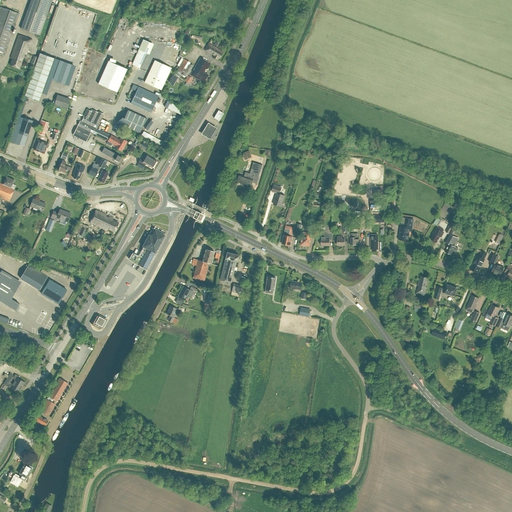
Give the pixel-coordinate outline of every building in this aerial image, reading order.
[(30,0),(21,29),(40,36),(51,0),(30,0)] [(0,54),(4,56),(14,29),(19,14),(0,7),(0,54)] [(186,41),(186,39),(187,39),(190,30),(187,29),(186,28),(183,38),(181,44),(183,45),(185,40),(186,41)] [(13,58),(10,66),(19,69),(24,54),(25,54),(26,54),(27,54),(29,47),(27,46),(28,43),(30,44),(32,39),(19,35),(11,58),(13,58)] [(219,59),(223,52),(209,43),(205,50),(215,56),(213,58),(217,60),(218,58),(219,59)] [(133,67),(132,66),(141,48),(133,44),(123,66),(132,70),(133,67)] [(24,95),(25,96),(28,97),(39,101),(42,93),(54,58),(40,53),(39,53),(38,58),(36,62),(35,65),(34,67),(33,72),(30,78),(29,82),(27,87),(25,94),(24,95)] [(201,58),(191,74),(202,81),(202,80),(203,80),(204,81),(208,75),(203,72),(205,68),(206,69),(210,64),(201,58)] [(144,82),(145,83),(161,90),(171,68),(154,60),(144,82)] [(116,92),(127,69),(108,61),(98,84),(116,92)] [(82,84),(88,67),(78,63),(72,81),(82,84)] [(182,75),(183,75),(186,77),(187,76),(193,66),(190,64),(190,63),(189,63),(183,73),(182,75)] [(192,78),(188,76),(184,81),(189,84),(192,78)] [(151,113),(152,111),(154,107),(158,97),(159,96),(158,96),(138,87),(131,103),(151,113)] [(98,101),(104,104),(108,98),(102,94),(98,101)] [(67,109),(70,99),(57,95),(54,105),(67,109)] [(176,112),(180,115),(181,114),(183,109),(170,103),(167,108),(176,112)] [(90,132),(107,140),(109,135),(96,129),(104,115),(98,112),(97,113),(92,110),(91,112),(86,110),(80,123),(79,123),(73,135),(86,141),(90,132)] [(147,119),(127,110),(124,118),(122,118),(116,123),(117,123),(138,132),(147,119)] [(219,121),(224,113),(218,110),(214,118),(219,121)] [(24,146),(33,121),(23,118),(21,125),(15,123),(9,141),(24,146)] [(38,131),(45,133),(47,127),(45,127),(47,122),(42,121),(38,131)] [(208,123),(201,135),(210,140),(217,129),(208,123)] [(111,146),(112,143),(116,146),(115,147),(121,151),(127,142),(120,138),(119,140),(111,136),(108,141),(106,143),(111,146)] [(44,154),(46,148),(48,148),(49,144),(38,140),(34,150),(38,151),(37,152),(41,153),(41,152),(44,154)] [(118,161),(121,157),(104,148),(101,152),(118,161)] [(242,153),(245,159),(252,157),(250,152),(249,150),(242,153)] [(144,167),(145,164),(153,168),(157,161),(150,157),(146,155),(142,161),(140,160),(138,163),(144,167)] [(65,173),(66,170),(70,171),(71,167),(65,165),(66,161),(62,160),(58,170),(65,173)] [(83,172),(85,166),(76,163),(75,166),(76,167),(73,174),(74,175),(73,178),(78,180),(78,178),(79,179),(82,172),(83,172)] [(246,172),(244,177),(239,175),(237,182),(252,186),(253,182),(257,184),(262,165),(253,163),(250,174),(246,172)] [(94,177),(98,169),(96,168),(93,167),(92,166),(88,174),(94,177)] [(104,183),(108,173),(102,170),(97,180),(104,183)] [(0,197),(8,201),(15,185),(13,184),(14,180),(5,176),(2,184),(0,183),(0,197)] [(273,204),(281,206),(284,196),(279,194),(281,188),(273,185),(271,191),(276,193),(273,204)] [(40,201),(33,199),(30,206),(31,207),(33,208),(33,209),(36,210),(37,209),(43,211),(45,204),(46,204),(42,202),(40,201)] [(394,214),(394,201),(386,201),(385,214),(394,214)] [(71,214),(60,209),(58,213),(53,211),(51,217),(56,220),(57,218),(67,222),(71,214)] [(114,232),(118,223),(112,221),(113,219),(96,211),(90,223),(107,230),(107,229),(114,232)] [(399,239),(408,240),(409,231),(410,230),(411,231),(412,231),(413,223),(412,223),(412,222),(413,222),(413,219),(413,218),(406,218),(405,218),(404,226),(401,226),(400,226),(399,239)] [(79,222),(74,233),(76,233),(77,234),(78,233),(79,234),(82,228),(83,225),(79,222)] [(431,239),(436,243),(441,235),(442,236),(444,232),(443,232),(444,230),(438,226),(436,228),(432,235),(433,236),(431,239)] [(132,253),(129,259),(146,269),(155,253),(165,234),(154,228),(152,231),(151,230),(150,233),(143,246),(138,256),(134,254),(132,253)] [(289,236),(290,230),(285,229),(284,235),(282,244),(290,245),(292,237),(289,236)] [(452,255),(454,251),(457,252),(458,249),(454,246),(458,238),(453,235),(456,231),(453,229),(445,242),(448,244),(444,251),(452,255)] [(327,233),(327,231),(322,231),(322,246),(330,246),(330,240),(333,240),(333,233),(327,233)] [(311,241),(311,235),(311,233),(305,232),(305,236),(302,236),(302,244),(304,245),(304,246),(307,247),(307,245),(309,245),(310,241),(311,241)] [(356,241),(359,241),(359,237),(358,237),(358,234),(351,234),(351,237),(350,237),(350,245),(357,245),(356,241)] [(202,261),(198,260),(196,265),(196,266),(193,278),(203,281),(205,274),(206,274),(208,267),(207,266),(208,263),(211,264),(214,252),(205,249),(202,261)] [(481,267),(485,257),(487,254),(481,251),(479,256),(477,255),(473,263),(474,263),(471,269),(478,273),(481,267)] [(227,253),(225,259),(223,268),(220,281),(231,283),(236,262),(238,262),(239,256),(227,253)] [(48,276),(47,276),(49,273),(42,269),(40,272),(28,264),(20,278),(39,290),(48,276)] [(491,272),(500,276),(504,268),(504,267),(497,264),(496,265),(494,264),(491,272)] [(11,299),(19,285),(6,277),(8,274),(2,270),(0,272),(0,301),(15,311),(20,304),(11,299)] [(273,291),(276,278),(267,276),(265,290),(273,291)] [(426,287),(428,278),(420,277),(418,286),(420,286),(419,289),(418,288),(416,294),(425,296),(427,287),(426,287)] [(408,279),(407,302),(413,302),(413,295),(416,295),(416,279),(408,279)] [(58,303),(66,290),(49,280),(41,293),(58,303)] [(290,289),(294,289),(301,290),(302,283),(291,281),(290,289)] [(241,297),(241,294),(244,285),(234,283),(231,291),(230,295),(241,297)] [(437,286),(434,295),(440,297),(441,291),(443,292),(443,293),(454,296),(457,288),(445,284),(444,290),(442,289),(442,288),(437,286)] [(180,291),(178,296),(181,298),(185,300),(187,297),(187,296),(188,297),(192,291),(189,290),(186,288),(183,287),(180,291)] [(473,295),(467,308),(466,310),(467,311),(471,313),(472,312),(473,310),(474,311),(479,298),(473,295)] [(457,312),(463,314),(469,299),(462,297),(457,312)] [(164,320),(167,308),(164,307),(165,304),(162,303),(157,317),(164,320)] [(486,318),(491,320),(489,323),(489,324),(495,326),(499,318),(495,317),(500,308),(492,305),(488,313),(486,318)] [(166,314),(167,314),(169,315),(170,315),(168,320),(168,321),(170,321),(172,322),(174,318),(174,317),(175,314),(176,311),(177,309),(174,307),(170,306),(166,314)] [(310,309),(301,307),(299,315),(309,317),(310,309)] [(471,320),(476,322),(480,313),(475,311),(471,320)] [(510,327),(510,326),(511,326),(511,315),(508,314),(505,320),(501,318),(497,326),(500,328),(502,324),(510,327)] [(9,319),(0,315),(0,321),(7,324),(9,319)] [(99,317),(97,316),(92,325),(100,329),(101,327),(102,327),(105,320),(99,316),(99,317)] [(455,328),(458,329),(460,330),(463,321),(459,319),(455,328)] [(452,331),(455,323),(448,321),(445,329),(452,331)] [(431,335),(444,339),(447,332),(434,327),(431,335)] [(71,350),(74,345),(69,342),(66,347),(71,350)] [(7,379),(21,387),(24,382),(17,378),(18,376),(15,374),(14,376),(10,373),(7,379)] [(56,401),(67,383),(59,378),(48,396),(56,401)] [(18,393),(21,387),(7,379),(3,384),(18,393)] [(44,402),(52,407),(54,404),(46,399),(44,402)] [(50,411),(52,407),(44,402),(42,406),(50,411)] [(50,411),(42,406),(40,410),(48,415),(50,411)] [(36,414),(33,419),(45,426),(48,421),(36,414)] [(376,416),(368,415),(367,424),(376,424),(376,416)] [(21,474),(20,476),(15,473),(14,475),(25,481),(27,478),(28,478),(32,469),(33,467),(29,465),(28,467),(24,465),(19,473),(21,474)] [(12,478),(6,475),(7,474),(2,472),(0,476),(0,478),(9,484),(12,478)]
